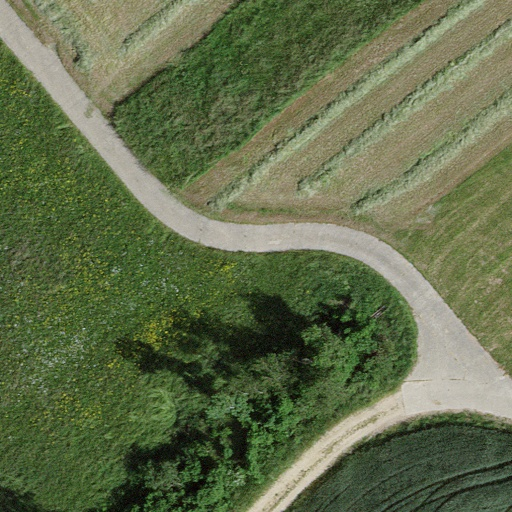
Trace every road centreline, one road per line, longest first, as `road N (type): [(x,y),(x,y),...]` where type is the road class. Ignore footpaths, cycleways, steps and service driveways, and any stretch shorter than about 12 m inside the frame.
road 1 (track): [(450,395),(434,324),(410,283),(369,252),(325,238),(206,235),(173,214),(0,17)]
road 2 (track): [(272,511),(328,449),(397,410),(450,395),(511,404)]
